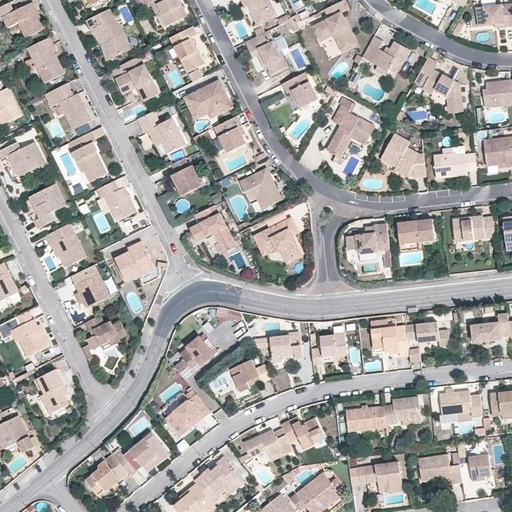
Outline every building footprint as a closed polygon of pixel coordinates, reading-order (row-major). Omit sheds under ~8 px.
[(81,0),(86,9),(90,7),(86,0),(81,0)] [(140,0),(144,7),(151,4),(155,2),(167,26),(188,16),(180,0),(140,0)] [(233,0),(234,0),(233,0),(241,0),(245,7),(247,5),(252,3),(254,8),(250,10),(258,26),(277,16),(268,0),(233,0)] [(350,9),(345,0),(324,10),(328,18),(313,26),(319,39),(332,32),(334,36),(339,45),(342,43),(346,52),(358,46),(342,13),(350,9)] [(44,27),(37,11),(32,14),(30,9),(35,7),(32,1),(14,9),(10,1),(0,5),(0,15),(2,15),(7,26),(18,21),(25,36),(44,27)] [(163,28),(167,26),(155,2),(151,4),(163,28)] [(505,26),(511,25),(511,2),(477,7),(478,17),(485,16),(486,24),(495,23),(505,22),(505,26)] [(110,9),(87,21),(91,31),(95,29),(105,44),(110,60),(131,49),(126,33),(110,9)] [(290,20),(288,16),(279,21),(281,25),(290,20)] [(485,16),(478,17),(479,25),(486,24),(485,16)] [(197,35),(193,27),(171,38),(188,73),(205,64),(198,51),(196,52),(194,48),(196,47),(192,38),(197,35)] [(95,29),(91,31),(99,42),(107,62),(110,60),(105,44),(95,29)] [(268,31),(246,43),(253,58),(258,56),(262,54),(268,68),(272,75),(287,67),(268,31)] [(332,32),(319,39),(321,43),(334,36),(332,32)] [(284,37),(276,39),(279,49),(286,47),(284,37)] [(375,37),(363,58),(378,66),(388,72),(389,70),(397,74),(410,50),(394,41),(390,49),(388,54),(384,51),(380,49),(384,41),(375,37)] [(54,45),(50,38),(28,49),(45,83),(65,73),(54,53),(51,47),(54,45)] [(262,54),(258,56),(264,70),(268,68),(262,54)] [(159,94),(141,56),(120,66),(124,75),(115,80),(122,93),(139,84),(146,101),(159,94)] [(429,58),(416,82),(424,87),(423,89),(433,95),(434,92),(435,90),(447,96),(447,98),(449,114),(464,112),(460,84),(434,70),(438,63),(429,58)] [(124,75),(120,66),(111,71),(115,80),(124,75)] [(388,72),(378,66),(375,71),(386,77),(388,72)] [(306,73),(283,84),(287,94),(290,92),(292,91),(298,102),(301,108),(319,99),(306,73)] [(486,108),(511,105),(511,79),(487,83),(488,90),(484,90),(486,108)] [(220,80),(215,83),(218,90),(220,89),(225,99),(228,98),(220,80)] [(218,90),(215,83),(185,97),(193,115),(211,106),(215,116),(233,107),(228,98),(225,99),(220,89),(218,90)] [(68,84),(45,95),(51,107),(60,103),(61,105),(65,113),(73,129),(91,120),(78,93),(74,96),(68,84)] [(143,102),(146,101),(139,84),(122,93),(123,96),(137,89),(143,102)] [(0,86),(0,118),(3,124),(22,115),(8,88),(2,91),(0,86)] [(435,90),(434,92),(447,98),(447,96),(435,90)] [(292,91),(290,92),(295,104),(298,102),(292,91)] [(61,105),(54,109),(58,116),(65,113),(61,105)] [(351,137),(365,145),(376,126),(349,113),(351,110),(342,105),(333,122),(341,126),(327,150),(340,158),(351,137)] [(211,106),(193,115),(196,119),(208,113),(211,118),(215,116),(211,106)] [(161,125),(154,112),(138,120),(145,133),(149,131),(155,128),(159,135),(163,133),(167,141),(163,144),(168,153),(186,144),(173,119),(161,125)] [(242,126),(237,116),(214,128),(227,154),(247,144),(243,135),(239,128),(242,126)] [(168,153),(163,144),(167,141),(163,133),(159,135),(155,128),(149,131),(156,147),(161,157),(168,153)] [(81,148),(73,152),(82,172),(85,171),(90,168),(95,179),(107,174),(97,154),(93,157),(91,154),(95,151),(97,151),(93,143),(96,142),(91,132),(78,139),(81,148)] [(415,178),(426,177),(424,154),(420,154),(407,148),(410,142),(394,134),(382,156),(390,160),(391,158),(399,163),(396,168),(409,175),(414,165),(415,178)] [(510,164),(510,167),(511,166),(511,136),(484,140),(487,166),(499,165),(510,164)] [(363,149),(365,145),(351,137),(340,158),(345,160),(353,144),(363,149)] [(78,139),(69,144),(73,152),(81,148),(78,139)] [(4,158),(10,156),(13,154),(18,164),(15,166),(20,176),(46,164),(35,142),(21,150),(18,142),(0,151),(4,158)] [(258,162),(267,157),(265,153),(256,157),(258,162)] [(468,172),(477,170),(475,153),(457,155),(456,153),(434,155),(437,179),(468,175),(468,172)] [(390,160),(382,156),(381,159),(396,168),(399,163),(391,158),(390,160)] [(190,167),(185,158),(172,165),(176,174),(187,194),(202,186),(192,166),(190,167)] [(90,168),(85,171),(90,182),(95,179),(90,168)] [(407,177),(409,175),(396,168),(394,170),(407,177)] [(258,194),(265,208),(282,200),(267,169),(239,182),(247,199),(258,194)] [(182,196),(187,194),(176,174),(172,176),(182,196)] [(119,190),(115,181),(97,190),(101,199),(105,197),(110,208),(117,222),(137,212),(124,188),(119,190)] [(43,216),(40,218),(34,220),(38,228),(56,219),(52,212),(66,205),(56,184),(30,197),(35,208),(38,206),(43,216)] [(262,210),(265,208),(258,194),(247,199),(249,203),(256,199),(262,210)] [(110,208),(105,197),(101,199),(98,200),(104,211),(110,208)] [(86,204),(79,207),(83,215),(90,212),(86,204)] [(218,214),(214,205),(195,215),(200,224),(190,228),(195,240),(213,231),(215,234),(219,243),(225,253),(237,247),(220,213),(218,214)] [(35,208),(40,218),(43,216),(38,206),(35,208)] [(456,240),(495,236),(493,216),(483,217),(482,215),(453,218),(456,240)] [(305,258),(294,236),(292,229),(297,226),(293,217),(255,236),(264,256),(267,254),(277,250),(282,251),(287,262),(289,265),(305,258)] [(433,219),(398,223),(400,244),(435,240),(433,219)] [(71,223),(46,234),(51,244),(54,242),(60,255),(66,266),(87,256),(71,223)] [(379,251),(390,249),(387,224),(374,226),(375,233),(367,234),(347,237),(348,249),(358,248),(359,255),(379,252),(379,251)] [(292,229),(294,236),(300,232),(297,226),(292,229)] [(365,227),(367,234),(375,233),(374,226),(365,227)] [(213,231),(195,240),(197,243),(215,234),(213,231)] [(54,242),(51,244),(57,257),(60,255),(54,242)] [(139,271),(154,264),(142,242),(132,247),(134,250),(129,252),(115,259),(126,282),(141,275),(139,271)] [(221,255),(225,253),(219,243),(216,245),(221,255)] [(282,264),(287,262),(282,251),(277,250),(267,254),(270,261),(282,264)] [(5,263),(0,264),(0,301),(14,294),(8,281),(4,273),(9,271),(5,263)] [(70,275),(74,284),(99,272),(94,263),(70,275)] [(156,267),(154,264),(139,271),(141,275),(156,267)] [(8,281),(13,278),(9,271),(4,273),(8,281)] [(74,284),(78,291),(83,300),(86,307),(110,295),(99,272),(74,284)] [(20,292),(13,278),(8,281),(14,294),(20,292)] [(83,300),(78,291),(74,293),(78,303),(83,300)] [(225,317),(226,308),(216,307),(216,316),(225,317)] [(236,317),(242,313),(241,312),(235,311),(226,308),(225,317),(236,317)] [(28,311),(16,317),(20,326),(11,330),(12,333),(17,342),(20,341),(25,338),(33,353),(51,344),(43,329),(40,330),(38,325),(34,319),(33,320),(28,311)] [(501,337),(511,336),(509,321),(508,313),(498,314),(499,322),(472,325),(474,342),(502,339),(501,337)] [(101,315),(86,323),(90,331),(94,329),(96,334),(93,336),(87,338),(92,350),(109,342),(108,338),(117,334),(119,339),(127,335),(120,320),(112,324),(111,321),(105,324),(101,315)] [(20,326),(16,317),(0,324),(0,331),(3,338),(12,333),(11,330),(20,326)] [(437,321),(406,325),(407,329),(408,340),(418,339),(418,336),(425,335),(426,343),(439,341),(439,347),(451,346),(448,329),(438,330),(437,321)] [(410,356),(409,349),(408,340),(407,329),(396,330),(396,326),(372,329),(374,349),(384,348),(390,347),(391,351),(391,353),(399,352),(400,356),(410,356)] [(312,349),(314,365),(324,364),(324,362),(324,357),(339,355),(347,354),(345,332),(334,334),(334,335),(321,337),(322,348),(312,349)] [(215,354),(211,350),(204,341),(198,333),(185,344),(188,347),(181,353),(185,358),(175,366),(186,380),(204,365),(203,364),(215,354)] [(121,342),(119,339),(117,334),(108,338),(109,342),(112,346),(121,342)] [(303,357),(300,334),(278,336),(270,337),(273,360),(276,362),(278,362),(281,361),(282,358),(282,355),(295,354),(295,357),(295,359),(303,357)] [(255,338),(257,347),(266,346),(264,337),(255,338)] [(25,338),(20,341),(27,356),(33,353),(25,338)] [(215,346),(208,338),(204,341),(211,350),(215,346)] [(410,356),(411,363),(421,362),(419,348),(409,349),(410,356)] [(89,350),(85,353),(90,362),(95,359),(89,350)] [(261,383),(271,378),(265,365),(256,368),(252,359),(230,369),(241,393),(250,388),(249,385),(247,381),(259,376),(260,381),(261,383)] [(70,405),(65,396),(62,390),(66,388),(57,369),(39,378),(47,393),(43,395),(52,414),(70,405)] [(249,385),(260,381),(259,376),(247,381),(249,385)] [(483,416),(480,394),(471,395),(471,390),(440,394),(443,415),(472,411),(472,417),(483,416)] [(502,413),(511,411),(511,390),(490,393),(493,416),(502,415),(502,413)] [(201,417),(209,411),(196,393),(166,416),(172,423),(177,419),(183,426),(190,420),(198,414),(201,417)] [(393,404),(384,406),(386,427),(387,432),(390,432),(389,424),(396,423),(396,420),(403,419),(421,417),(419,396),(393,400),(393,404)] [(386,427),(384,406),(346,409),(349,432),(386,427)] [(511,418),(511,411),(502,413),(502,415),(502,419),(511,418)] [(2,418),(0,414),(0,443),(1,445),(3,449),(16,443),(22,453),(34,446),(19,415),(4,422),(2,418)] [(193,424),(201,417),(198,414),(190,420),(193,424)] [(290,420),(281,424),(283,428),(290,443),(299,438),(304,449),(315,444),(314,441),(325,436),(316,417),(302,424),(300,421),(293,424),(290,420)] [(183,426),(177,419),(172,423),(180,434),(185,430),(183,426)] [(290,443),(283,428),(274,432),(273,429),(264,433),(265,437),(262,439),(259,436),(245,443),(251,458),(267,451),(270,458),(284,452),(293,448),(290,443)] [(129,449),(141,465),(152,455),(154,457),(165,448),(151,430),(129,449)] [(127,470),(130,474),(136,469),(124,453),(121,448),(114,454),(127,470)] [(152,455),(141,465),(146,470),(168,451),(165,448),(154,457),(152,455)] [(124,453),(136,469),(141,465),(129,449),(124,453)] [(114,454),(112,451),(98,463),(97,467),(84,478),(93,488),(99,483),(104,489),(109,486),(116,479),(127,470),(114,454)] [(285,455),(284,452),(270,458),(272,462),(285,455)] [(460,465),(454,466),(451,466),(448,453),(419,458),(422,481),(436,479),(451,477),(451,480),(452,485),(463,483),(460,465)] [(488,453),(469,456),(473,481),(480,480),(480,478),(492,476),(488,453)] [(225,456),(210,469),(212,471),(227,458),(225,456)] [(210,469),(195,481),(196,484),(211,501),(225,488),(241,476),(227,458),(212,471),(210,469)] [(399,462),(365,467),(367,482),(378,481),(378,485),(388,484),(389,491),(403,489),(399,462)] [(367,482),(365,467),(358,468),(361,484),(367,482)] [(323,472),(297,493),(307,505),(312,511),(322,511),(321,511),(326,507),(325,505),(329,502),(332,502),(342,495),(323,472)] [(241,476),(225,488),(230,495),(246,482),(241,476)] [(118,481),(116,479),(109,486),(110,488),(118,481)] [(99,483),(93,488),(98,495),(104,489),(99,483)] [(179,511),(199,511),(204,508),(212,502),(211,501),(196,484),(189,489),(191,493),(182,500),(174,506),(179,511)] [(191,493),(189,489),(180,497),(182,500),(191,493)] [(272,504),(261,511),(297,511),(281,493),(271,502),(272,504)] [(307,505),(297,493),(291,498),(301,511),(307,505)] [(205,511),(211,511),(217,508),(212,502),(204,508),(205,511)] [(260,510),(261,511),(272,504),(271,502),(260,510)]
